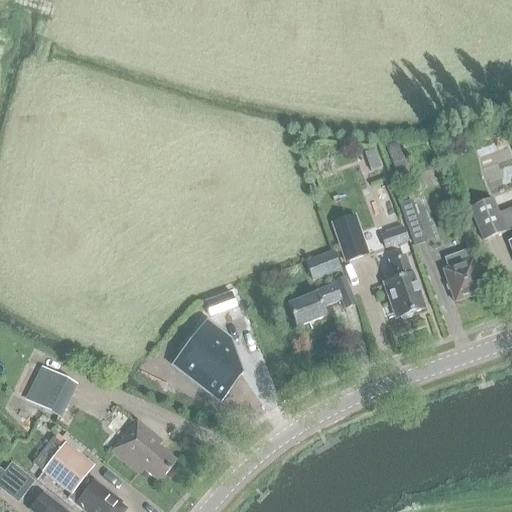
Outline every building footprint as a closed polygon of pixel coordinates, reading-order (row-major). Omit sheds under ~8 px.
[(410,200),(398,205),(412,247),(425,242),(410,200)] [(511,209),(498,216),(491,200),(469,209),(482,242),(511,231),(511,232),(511,242),(508,244),(511,254),(511,209)] [(348,268),(371,260),(366,246),(358,222),(335,230),(343,254),(348,268)] [(403,229),(379,237),(384,251),(408,243),(403,229)] [(447,270),(442,272),(454,304),(483,294),(471,261),(470,261),(467,252),(443,260),(447,270)] [(331,253),(305,264),(313,283),(339,272),(331,253)] [(394,281),(383,285),(396,321),(424,311),(411,276),(404,257),(388,263),(394,281)] [(332,283),(333,287),(307,297),(308,299),(287,308),(296,330),(325,318),(321,309),(340,301),(343,311),(356,306),(345,278),(332,283)] [(204,304),(209,319),(236,310),(230,295),(204,304)] [(192,361),(179,376),(189,384),(203,395),(204,394),(218,405),(231,389),(239,378),(234,365),(221,354),(228,346),(204,327),(183,354),(192,361)] [(26,403),(61,421),(78,388),(43,369),(26,403)] [(137,423),(111,454),(139,477),(143,472),(156,483),(158,481),(160,482),(176,463),(158,448),(161,444),(137,423)] [(33,467),(42,474),(72,497),(69,502),(75,507),(81,511),(125,511),(126,511),(118,505),(120,503),(94,483),(88,490),(80,484),(93,468),(64,446),(55,438),(33,467)] [(10,465),(4,474),(19,486),(12,495),(19,500),(33,483),(10,465)] [(63,511),(42,495),(29,511),(63,511)]
